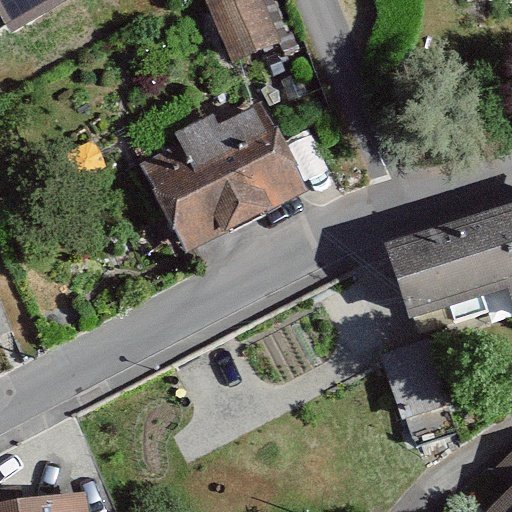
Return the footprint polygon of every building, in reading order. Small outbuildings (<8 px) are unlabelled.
[(0,0),(0,43),(80,0),(0,0)] [(280,47),(256,0),(188,0),(225,73),(280,47)] [(511,0),(461,0),(462,11),(511,7),(511,0)] [(184,264),(310,199),(264,109),(211,137),(205,124),(170,142),(177,156),(138,176),(184,264)] [(511,332),(511,217),(378,259),(401,334),(497,304),(507,334),(511,332)] [(405,349),(389,353),(403,412),(419,408),(405,349)] [(511,511),(511,493),(492,511),(511,511)] [(79,511),(78,501),(0,511),(79,511)]
